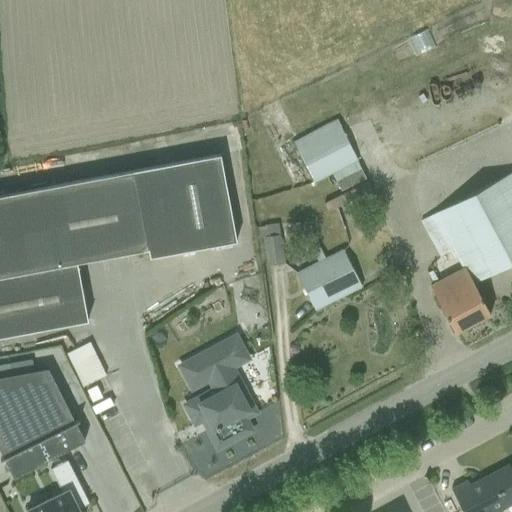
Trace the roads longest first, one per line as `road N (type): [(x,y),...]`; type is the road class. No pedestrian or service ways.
road 1 (secondary): [(201,511),(511,346)]
road 2 (unknown): [(188,511),(118,370),(111,327),(135,285),(228,258)]
road 3 (residential): [(333,511),(511,414)]
